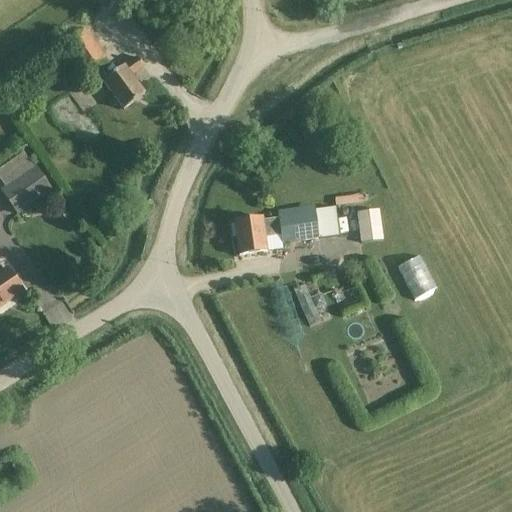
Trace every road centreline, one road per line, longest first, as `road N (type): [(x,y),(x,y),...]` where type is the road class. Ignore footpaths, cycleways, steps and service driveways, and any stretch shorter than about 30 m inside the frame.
road 1 (unclassified): [(163,277),(172,208),(258,44),(250,0)]
road 2 (unclassified): [(292,511),(163,277)]
road 3 (track): [(258,44),(276,49),(325,39),(455,0)]
road 4 (unclassified): [(0,379),(163,277)]
